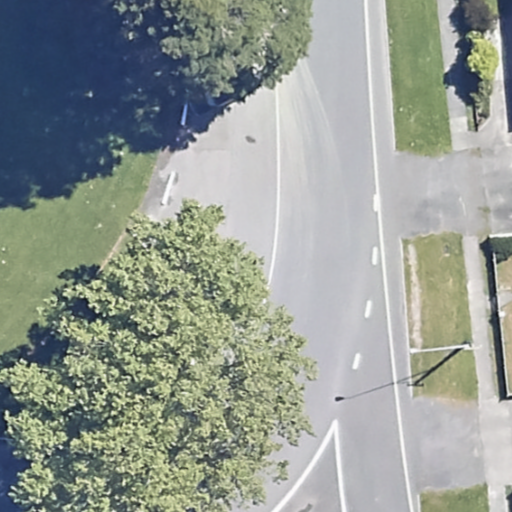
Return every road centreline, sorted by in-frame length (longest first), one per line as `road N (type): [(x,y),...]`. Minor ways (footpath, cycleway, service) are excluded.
road 1 (trunk): [(320,217),(315,300),(302,351),(249,446),(193,511)]
road 2 (residential): [(320,217),(373,511)]
road 3 (trunk): [(311,0),(320,217)]
